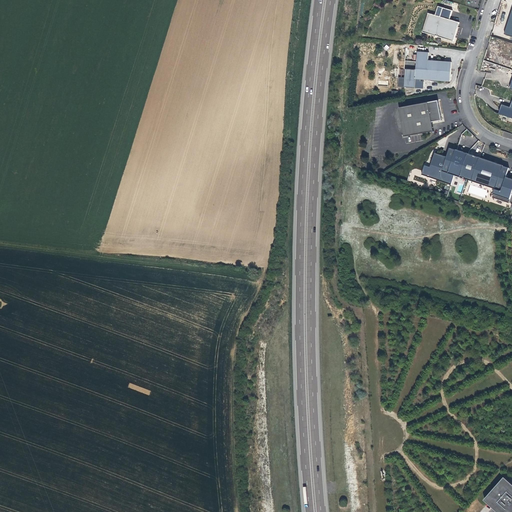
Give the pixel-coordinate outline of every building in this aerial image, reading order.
[(457,30),(459,22),(450,20),(452,11),(438,6),(436,15),(432,14),(426,33),(454,41),(457,30)] [(426,33),(432,14),(428,13),(422,32),(426,33)] [(423,52),(417,52),(416,70),(406,69),(404,87),(415,88),(416,79),(422,80),(450,82),(452,62),(428,60),(429,53),(423,52)] [(511,82),(510,89),(511,89),(511,105),(511,107),(510,107),(502,104),(499,114),(511,118),(511,82)] [(438,100),(399,108),(404,137),(434,131),(432,122),(442,120),(440,109),(438,100)] [(506,177),(509,168),(503,166),(479,157),(473,155),(456,149),(456,150),(450,148),(446,157),(441,155),(435,153),(432,163),(432,164),(431,167),(430,167),(425,165),(423,171),(428,173),(427,177),(451,185),(455,175),(495,189),(492,197),(509,203),(511,194),(511,190),(511,181),(505,179),(506,177)] [(511,484),(504,477),(484,500),(497,511),(505,511),(506,510),(511,505),(511,504),(511,484)]
